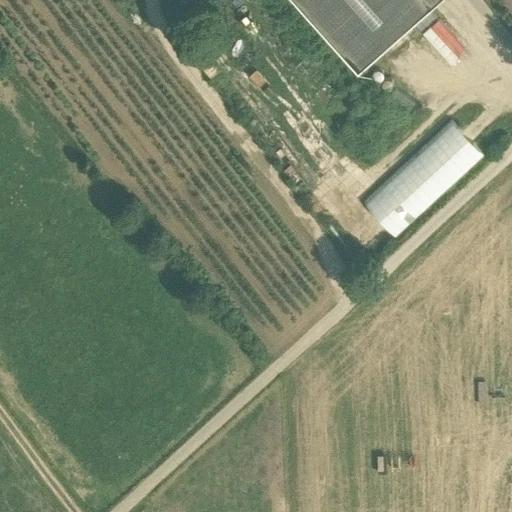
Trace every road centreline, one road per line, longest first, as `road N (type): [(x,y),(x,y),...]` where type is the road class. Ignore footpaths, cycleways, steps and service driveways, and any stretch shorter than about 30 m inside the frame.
road 1 (track): [(511,152),(148,511)]
road 2 (track): [(83,511),(0,401)]
